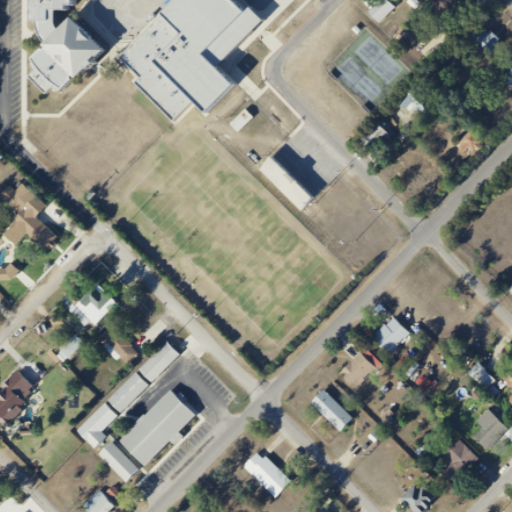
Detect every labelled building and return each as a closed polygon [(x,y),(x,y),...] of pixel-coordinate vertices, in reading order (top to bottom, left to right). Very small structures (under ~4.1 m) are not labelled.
[(69,38),(84,23),(119,59),(71,106),(62,96),(57,101),(40,85),(45,80),(42,67),(56,53),(49,42),(49,29),(42,29),(42,0),(85,0),(85,11),(75,11),(75,17),(67,17),(67,32),(69,38)] [(188,0),(128,61),(148,81),(142,87),(181,126),(201,105),(214,117),(243,88),(226,71),(271,25),(257,11),(252,15),(236,0),(188,0)] [(392,0),(376,14),(387,26),(403,11),(392,0)] [(473,0),(443,0),(441,2),(461,26),(481,9),(473,0)] [(491,33),(474,47),(491,70),(509,56),(505,50),(510,46),(504,38),(498,43),(491,33)] [(511,69),(503,77),(511,87),(511,69)] [(417,97),(378,138),(397,156),(424,129),(417,123),(430,109),(417,97)] [(362,140),(374,156),(394,141),(382,125),(362,140)] [(478,134),(465,150),(472,156),(476,152),(483,158),(492,147),(478,134)] [(314,198),(272,157),(259,170),(246,157),(240,164),(295,218),(314,198)] [(16,190),(27,201),(38,189),(54,204),(40,218),(62,239),(51,250),(34,233),(26,242),(18,235),(23,231),(18,226),(30,214),(11,196),(16,190)] [(104,280),(83,300),(77,294),(67,304),(92,330),(99,324),(104,328),(128,305),(104,280)] [(400,320),(376,347),(394,364),(418,337),(400,320)] [(122,327),(110,339),(137,367),(146,357),(140,352),(141,347),(122,327)] [(83,336),(63,356),(73,366),(93,346),(83,336)] [(175,346),(85,437),(137,489),(206,420),(179,393),(125,448),(111,434),(187,358),(175,346)] [(366,358),(346,380),(363,396),(384,373),(366,358)] [(29,376),(0,402),(0,412),(15,429),(30,414),(33,401),(43,392),(29,376)] [(332,394),(319,407),(349,437),(362,424),(332,394)] [(484,426),(492,434),(482,443),(494,456),(511,438),(511,429),(496,413),(484,426)] [(454,461),(459,466),(446,479),(461,494),(490,465),(470,445),(454,461)] [(264,456),(251,471),(284,501),(300,485),(275,462),(273,464),(264,456)] [(423,488),(406,505),(413,511),(443,511),(445,510),(423,488)] [(108,492),(93,507),(97,511),(124,511),(126,510),(108,492)]
